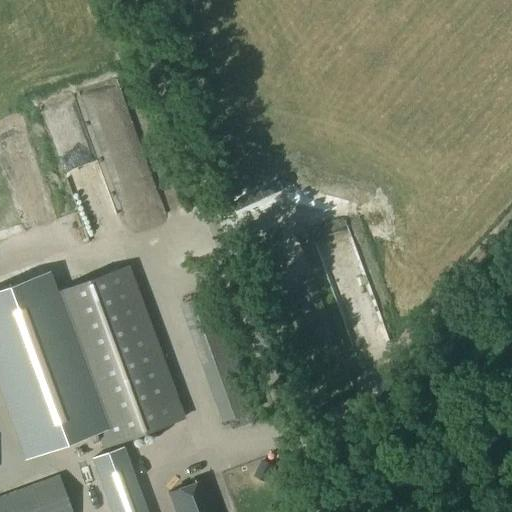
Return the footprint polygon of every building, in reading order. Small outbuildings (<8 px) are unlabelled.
[(125,264),(63,287),(45,294),(75,375),(28,392),(48,443),(95,425),(102,445),(182,414),(125,264)] [(210,295),(189,302),(205,349),(226,342),(210,295)] [(1,325),(8,360),(53,350),(45,316),(1,325)] [(219,399),(226,419),(256,408),(249,388),(219,399)] [(91,458),(110,511),(146,511),(122,446),(91,458)] [(71,511),(58,475),(7,494),(0,496),(0,511),(71,511)] [(218,511),(207,478),(167,493),(173,511),(218,511)]
